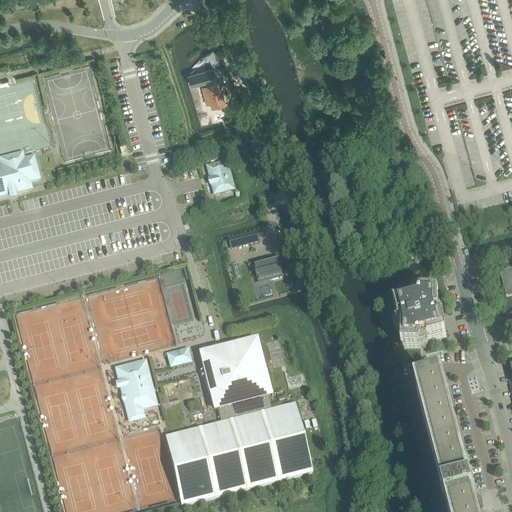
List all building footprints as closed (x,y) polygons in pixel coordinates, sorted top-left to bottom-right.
[(189,74),(188,75),(191,86),(215,80),(212,69),(189,74)] [(207,89),(203,90),(207,105),(211,104),(212,108),(220,106),(224,105),(223,100),(224,100),(219,83),(207,86),(207,89)] [(39,180),(33,158),(25,161),(23,154),(0,160),(0,197),(7,196),(8,196),(11,195),(31,190),(29,183),(39,180)] [(215,195),(234,191),(227,163),(208,168),(211,181),(215,195)] [(257,233),(236,238),(239,249),(260,244),(257,233)] [(259,285),(283,278),(279,261),(255,268),(259,285)] [(236,280),(242,278),(238,265),(233,267),(236,280)] [(511,272),(500,276),(507,300),(501,301),(505,317),(511,314),(511,272)] [(397,303),(388,305),(390,314),(395,313),(399,327),(404,326),(406,332),(402,332),(402,333),(402,351),(420,351),(421,351),(421,343),(428,341),(428,345),(447,340),(442,321),(437,322),(436,317),(439,317),(439,316),(439,298),(421,298),(420,298),(420,306),(414,308),(413,304),(399,308),(397,303)] [(167,437),(165,437),(183,507),(183,508),(312,476),(295,404),(270,410),(268,401),(267,397),(270,397),(256,342),(209,353),(214,372),(210,373),(208,370),(206,372),(206,373),(203,374),(208,394),(210,393),(215,411),(217,410),(221,424),(188,432),(167,437)] [(187,352),(168,357),(171,368),(190,363),(187,352)] [(148,374),(145,363),(116,371),(123,397),(122,397),(122,401),(124,404),(124,403),(125,407),(126,407),(129,423),(143,419),(141,410),(156,407),(151,387),(148,374)] [(433,395),(418,398),(445,501),(445,504),(447,511),(478,511),(479,510),(480,508),(480,505),(480,502),(479,499),(477,498),(476,496),(474,495),(472,494),(445,392),(444,388),(432,391),(433,395)]
